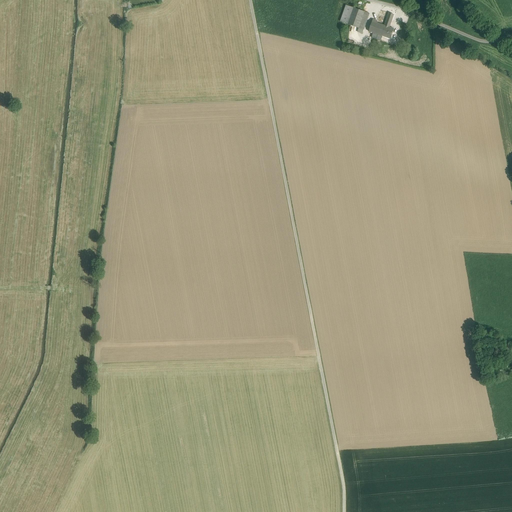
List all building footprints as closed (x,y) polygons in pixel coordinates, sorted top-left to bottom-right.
[(354,8),(346,5),(341,21),(348,24),(354,8)] [(365,12),(354,8),(348,24),(359,28),(365,12)] [(365,12),(359,28),(364,29),(369,13),(365,12)] [(389,13),(385,25),(386,26),(390,27),(394,14),(389,13)] [(378,21),(373,19),(369,31),(373,33),(382,36),(386,26),(385,25),(377,23),(378,21)] [(390,27),(386,26),(382,36),(391,39),(394,29),(390,27)]
